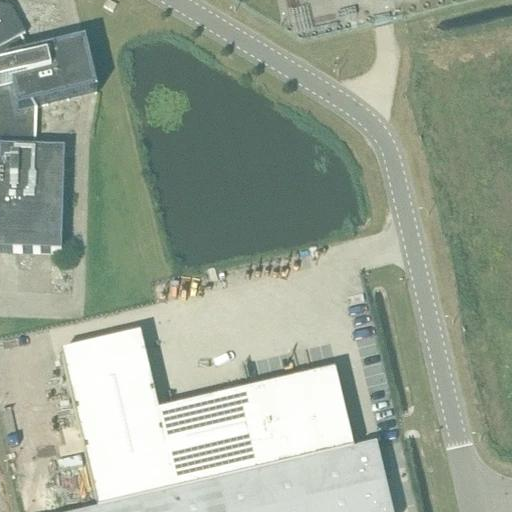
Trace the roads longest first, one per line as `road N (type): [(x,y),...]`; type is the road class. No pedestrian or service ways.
road 1 (unclassified): [(175,0),(380,129),(473,504)]
road 2 (unknown): [(407,226),(43,351),(30,381),(63,511)]
road 3 (unknown): [(511,33),(393,63),(386,106)]
